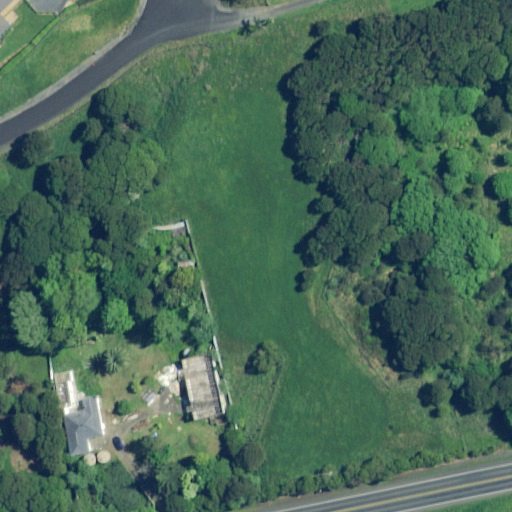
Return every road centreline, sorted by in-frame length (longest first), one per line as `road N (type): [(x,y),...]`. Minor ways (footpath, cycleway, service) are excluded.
road 1 (residential): [(0,132),(96,73),(173,8)]
road 2 (trunk): [(341,511),(511,477)]
